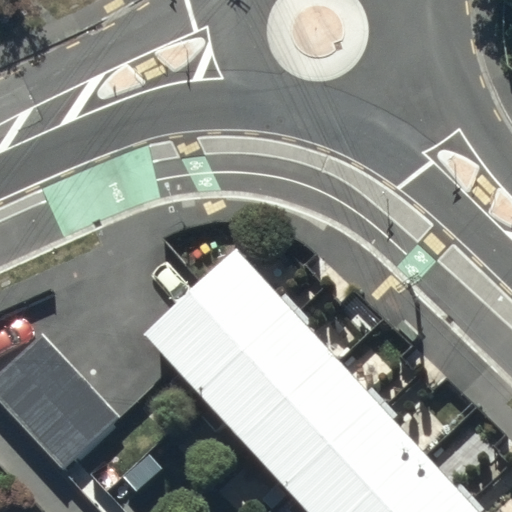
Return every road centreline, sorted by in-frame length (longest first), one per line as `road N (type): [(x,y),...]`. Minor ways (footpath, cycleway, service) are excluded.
road 1 (residential): [(237,40),(0,144)]
road 2 (residential): [(393,87),(343,116),(286,109),(262,92),(237,40)]
road 3 (residential): [(511,214),(393,87)]
